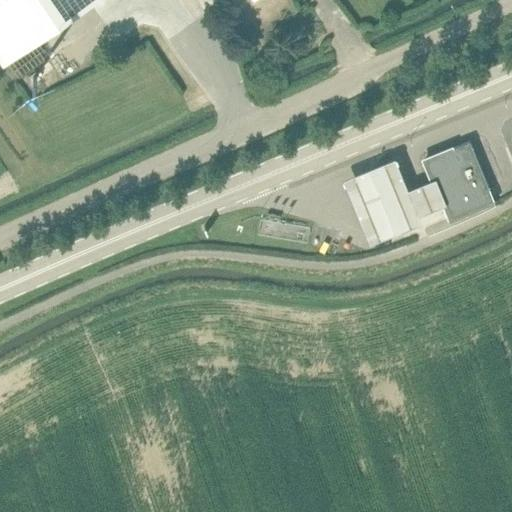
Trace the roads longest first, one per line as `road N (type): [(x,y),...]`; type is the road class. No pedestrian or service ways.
road 1 (unclassified): [(0,233),(511,1)]
road 2 (primary): [(0,290),(511,72)]
